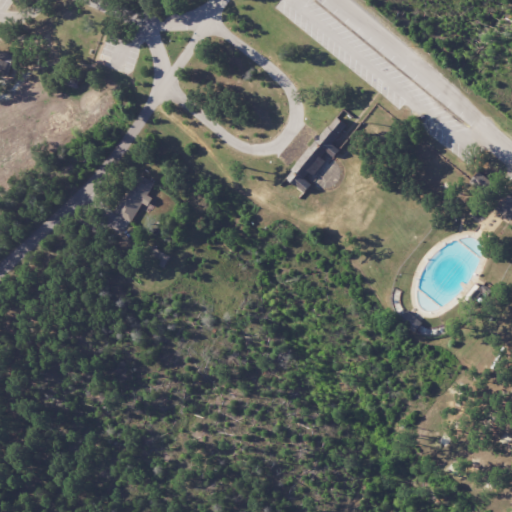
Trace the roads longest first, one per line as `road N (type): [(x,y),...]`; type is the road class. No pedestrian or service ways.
road 1 (tertiary): [(0,275),(85,193),(157,99)]
road 2 (residential): [(511,152),(330,0)]
